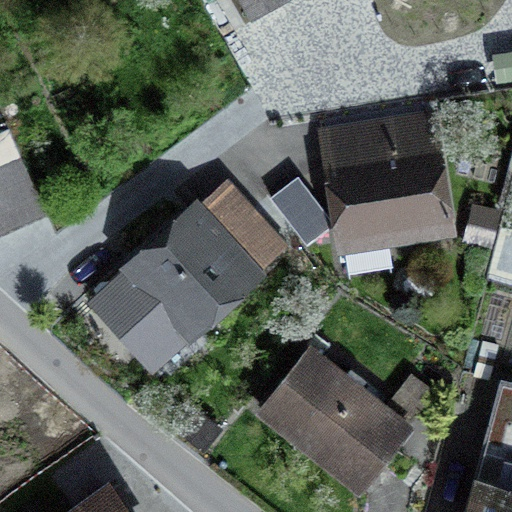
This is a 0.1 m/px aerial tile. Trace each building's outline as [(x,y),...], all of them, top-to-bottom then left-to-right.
[(304,0),(241,0),(256,27),(306,2),(304,0)] [(445,122),(322,140),(338,253),(461,235),(445,122)] [(0,155),(0,233),(44,215),(21,159),(4,166),(0,155)] [(227,183),(132,275),(204,349),(299,257),(227,183)] [(423,430),(319,351),(263,424),(367,503),(423,430)] [(511,511),(511,386),(508,385),(476,511),(511,511)] [(138,511),(119,485),(81,511),(138,511)]
